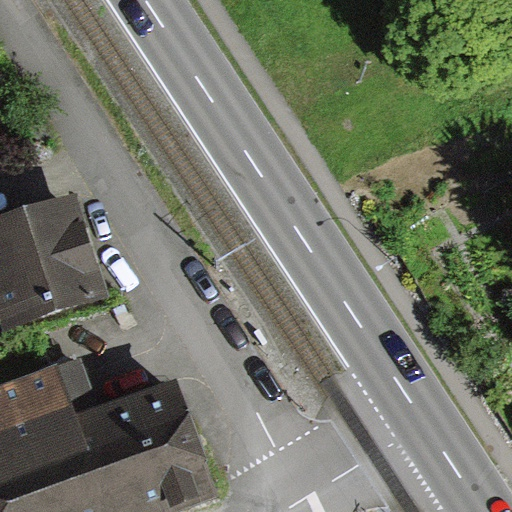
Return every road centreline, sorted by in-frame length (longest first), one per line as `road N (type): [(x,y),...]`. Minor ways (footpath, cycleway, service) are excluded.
road 1 (primary): [(148,0),(422,417)]
road 2 (residential): [(422,417),(278,511)]
